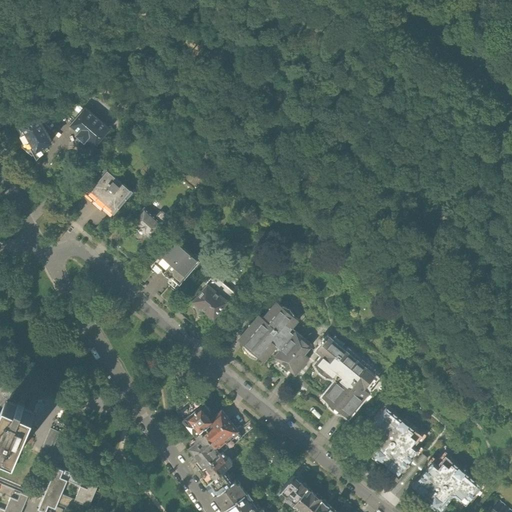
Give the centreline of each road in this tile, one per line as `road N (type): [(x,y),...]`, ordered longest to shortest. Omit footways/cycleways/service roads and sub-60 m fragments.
road 1 (track): [(511,376),(436,283),(323,217),(150,65),(113,58),(41,69)]
road 2 (track): [(140,4),(332,129),(511,279)]
road 3 (residential): [(49,258),(83,250),(391,511)]
road 4 (residential): [(49,258),(129,396),(212,511)]
road 5 (track): [(332,129),(334,146),(406,262)]
